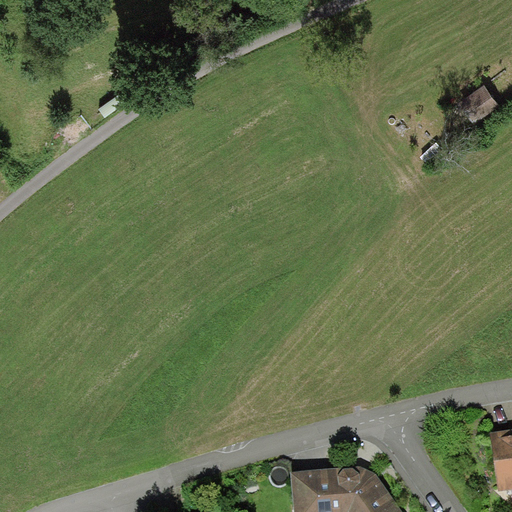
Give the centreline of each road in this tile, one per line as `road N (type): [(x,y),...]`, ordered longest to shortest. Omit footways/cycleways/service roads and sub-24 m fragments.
road 1 (residential): [(105,499),(385,421)]
road 2 (residential): [(385,421),(511,390)]
